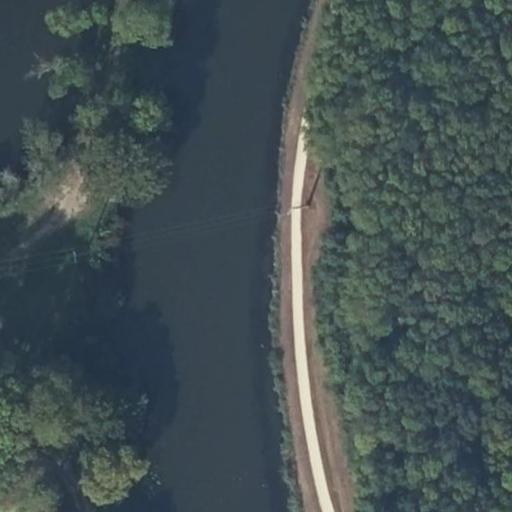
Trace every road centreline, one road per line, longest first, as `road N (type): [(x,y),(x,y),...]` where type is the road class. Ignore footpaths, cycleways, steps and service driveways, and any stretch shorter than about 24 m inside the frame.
road 1 (track): [(0,277),(91,186),(135,0)]
road 2 (track): [(0,433),(55,443),(88,511)]
